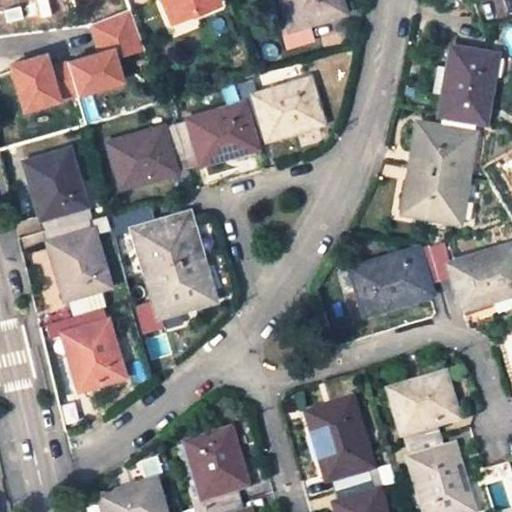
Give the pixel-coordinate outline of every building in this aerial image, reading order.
[(79,0),(83,9),(102,0),(79,0)] [(166,0),(171,13),(192,5),(195,12),(223,1),(222,0),(166,0)] [(281,0),(290,28),(281,31),(287,49),(316,40),(310,23),(346,12),(342,0),(281,0)] [(192,5),(171,13),(174,20),(195,12),(192,5)] [(69,63),(77,92),(122,76),(114,53),(145,47),(131,9),(94,23),(98,37),(103,52),(69,63)] [(496,53),(453,47),(442,113),(486,120),(496,53)] [(51,68),(47,54),(32,58),(14,64),(27,107),(77,92),(69,63),(51,68)] [(243,106),(110,144),(122,187),(175,171),(173,162),(199,153),(202,164),(235,154),(256,147),(252,134),(266,130),(269,139),(294,131),(323,122),(310,79),(258,95),(254,82),(238,86),(242,100),(241,100),(243,106)] [(475,133),(419,123),(404,210),(460,219),(475,133)] [(69,151),(26,164),(42,218),(52,215),(60,243),(50,246),(66,299),(110,285),(69,151)] [(215,299),(191,219),(189,214),(156,223),(152,210),(118,220),(122,233),(135,230),(159,315),(146,318),(151,333),(186,323),(181,309),(215,299)] [(445,243),(353,269),(366,313),(431,295),(427,283),(454,275),(467,315),(497,306),(499,311),(511,306),(511,245),(451,262),(445,243)] [(103,306),(71,316),(75,331),(64,334),(80,389),(102,382),(124,375),(103,306)] [(444,375),(391,391),(427,511),(469,511),(473,511),(454,447),(443,450),(436,424),(457,418),(444,375)] [(352,402),(309,416),(328,480),(334,479),(341,504),(335,505),(337,511),(384,511),(379,493),(374,494),(367,468),(371,467),(352,402)] [(230,431),(187,445),(206,511),(242,511),(236,488),(247,485),(230,431)] [(163,511),(155,483),(101,499),(104,511),(163,511)]
